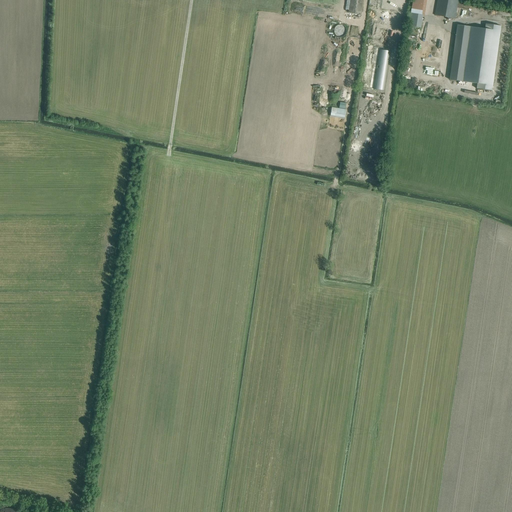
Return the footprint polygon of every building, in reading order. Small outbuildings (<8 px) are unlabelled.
[(347,0),(346,10),(348,10),(348,13),(361,15),(362,0),(347,0)] [(424,15),(426,0),(412,0),(410,13),(424,15)] [(437,0),(435,15),(455,18),(458,0),(437,0)] [(494,91),(501,26),(486,24),(486,28),(457,25),(451,80),(478,83),(478,89),(494,91)] [(346,119),(347,109),(332,107),(331,116),(346,119)]
